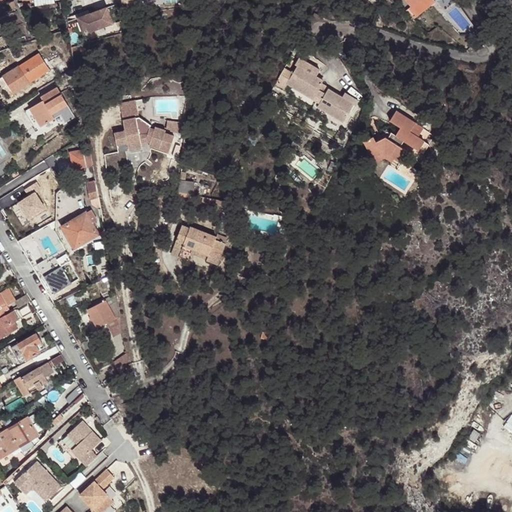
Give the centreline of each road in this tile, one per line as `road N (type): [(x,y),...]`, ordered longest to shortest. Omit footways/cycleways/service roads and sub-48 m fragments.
road 1 (residential): [(462,0),(490,39),(490,58),(345,22),(318,31),(318,51),(337,74)]
road 2 (residential): [(105,408),(0,234)]
